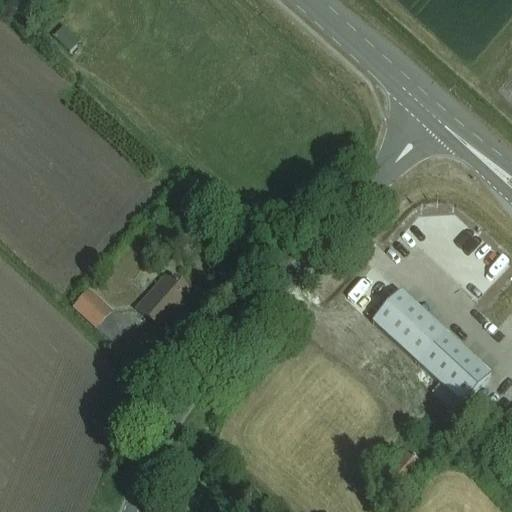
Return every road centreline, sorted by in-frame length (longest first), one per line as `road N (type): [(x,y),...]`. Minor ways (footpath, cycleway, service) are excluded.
road 1 (unclassified): [(133,511),(160,443),(194,389),(433,118)]
road 2 (secondary): [(433,118),(303,0)]
